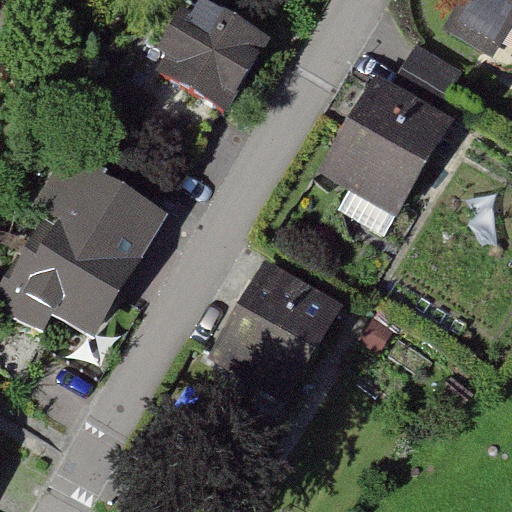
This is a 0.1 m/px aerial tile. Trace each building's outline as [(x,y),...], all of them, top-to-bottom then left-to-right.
[(511,33),(511,0),(464,0),(444,34),(494,64),(511,33)] [(200,10),(191,25),(182,20),(157,62),(166,67),(157,83),(228,124),(271,52),(200,10)] [(417,56),(407,80),(446,95),(455,71),(417,56)] [(457,130),(378,82),(319,180),(397,227),(457,130)] [(34,217),(49,226),(7,299),(97,351),(173,222),(67,161),(34,217)] [(267,269),(208,366),(287,414),(346,316),(267,269)]
